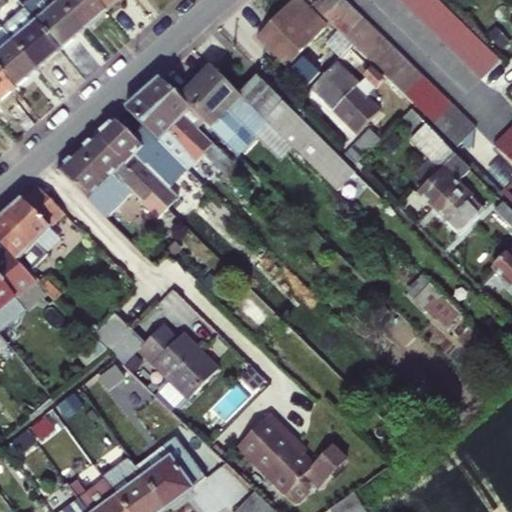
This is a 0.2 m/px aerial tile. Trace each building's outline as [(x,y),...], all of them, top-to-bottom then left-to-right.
[(4,0),(0,0),(0,12),(9,5),(4,0)] [(82,31),(105,11),(95,0),(62,0),(59,3),(82,31)] [(118,0),(95,0),(105,11),(118,0)] [(311,8),(322,17),(339,0),(319,0),(316,4),(311,8)] [(343,0),(339,0),(322,17),(331,27),(351,7),(343,0)] [(397,0),(406,8),(413,0),(397,0)] [(413,0),(406,8),(416,18),(433,0),(413,0)] [(433,0),(416,18),(425,27),(445,6),(441,2),(438,0),(433,0)] [(82,31),(59,3),(36,22),(59,50),(82,31)] [(319,31),(291,3),(258,36),(287,64),(319,31)] [(445,6),(425,27),(434,36),(455,15),(445,6)] [(351,7),(331,27),(340,35),(359,15),(351,7)] [(336,33),(321,18),(311,8),(306,13),(331,38),(336,33)] [(59,50),(36,22),(25,9),(1,28),(13,42),(36,69),(59,50)] [(359,15),(340,35),(349,43),(368,24),(359,15)] [(455,15),(434,36),(443,44),(464,25),(455,15)] [(349,43),(359,53),(378,33),(368,24),(349,43)] [(464,25),(443,44),(452,54),(473,33),(464,25)] [(13,42),(1,28),(0,29),(0,73),(13,88),(36,69),(13,42)] [(339,60),(351,48),(348,44),(336,33),(331,38),(324,44),(339,60)] [(359,53),(368,61),(387,42),(378,33),(359,53)] [(452,54),(462,63),(482,42),(473,33),(452,54)] [(387,42),(368,61),(378,71),(398,52),(387,42)] [(482,42),(462,63),(471,72),(492,52),(482,42)] [(398,52),(378,71),(387,79),(406,60),(398,52)] [(492,52),(471,72),(479,80),(500,60),(492,52)] [(387,79),(395,87),(415,69),(406,60),(387,79)] [(315,78),(298,62),(288,72),(305,89),(315,78)] [(337,105),(332,111),(356,135),(380,111),(369,100),(383,85),(371,73),(359,84),(337,62),(316,84),(337,105)] [(239,95),(211,67),(179,99),(208,127),(218,137),(237,155),(246,146),(258,158),(275,141),(286,151),(291,146),(269,124),(264,119),(239,95)] [(415,69),(395,87),(405,97),(424,77),(415,69)] [(0,99),(13,88),(0,73),(0,99)] [(355,174),(257,77),(239,95),(264,119),(269,124),(291,146),(338,192),(355,174)] [(405,97),(414,106),(433,86),(424,77),(405,97)] [(143,94),(204,153),(218,137),(208,127),(179,99),(159,80),(143,94)] [(337,105),(316,84),(310,90),(332,111),(337,105)] [(414,106),(423,114),(442,94),(433,86),(414,106)] [(166,148),(188,170),(197,159),(204,153),(143,94),(126,109),(144,127),(166,148)] [(442,94),(423,114),(433,123),(453,105),(442,94)] [(465,117),(453,105),(433,123),(445,135),(465,117)] [(418,193),(433,208),(457,182),(470,169),(410,111),(400,121),(445,166),(418,193)] [(465,117),(445,135),(455,145),(475,127),(465,117)] [(115,118),(94,136),(168,207),(178,199),(147,168),(166,148),(144,127),(134,137),(115,118)] [(511,129),(495,147),(511,164),(511,129)] [(356,166),(380,142),(370,132),(345,156),(356,166)] [(159,217),(168,207),(94,136),(56,170),(105,216),(131,191),(159,217)] [(258,158),(246,146),(237,155),(250,167),(258,158)] [(204,153),(197,159),(206,168),(213,162),(204,153)] [(457,182),(433,208),(459,234),(483,209),(457,182)] [(21,200),(51,229),(66,214),(37,186),(21,200)] [(0,218),(0,246),(7,253),(30,276),(49,256),(36,244),(51,229),(21,200),(0,218)] [(511,212),(501,202),(494,210),(511,227),(511,212)] [(511,251),(494,268),(511,286),(511,251)] [(0,259),(0,309),(36,281),(30,276),(7,253),(0,259)] [(409,290),(414,294),(427,280),(423,276),(409,290)] [(448,329),(462,315),(427,280),(414,294),(448,329)] [(114,356),(134,332),(117,316),(96,339),(97,340),(111,354),(114,356)] [(0,330),(0,337),(7,346),(15,340),(4,327),(0,330)] [(114,356),(127,369),(140,354),(174,386),(160,401),(177,416),(218,373),(182,338),(179,342),(164,328),(148,346),(134,332),(114,356)] [(102,377),(113,389),(129,376),(119,364),(102,377)] [(144,385),(135,377),(128,384),(137,393),(144,385)] [(288,425),(275,413),(245,449),(304,499),(311,499),(321,487),(320,480),(329,482),(336,478),(356,455),(341,442),(323,462),(311,452),(284,430),(288,425)] [(284,430),(311,452),(314,448),(288,425),(284,430)] [(166,509),(206,478),(176,436),(135,466),(142,477),(166,509)] [(127,511),(162,511),(166,509),(142,477),(135,466),(131,462),(130,459),(103,478),(105,482),(116,496),(127,511)] [(66,483),(80,503),(86,511),(127,511),(116,496),(105,482),(90,492),(78,475),(66,483)] [(328,509),(329,511),(349,511),(359,505),(350,491),(328,509)] [(234,511),(255,511),(265,502),(254,492),(234,511)] [(275,511),(265,502),(255,511),(275,511)] [(68,511),(86,511),(80,503),(68,511)]
